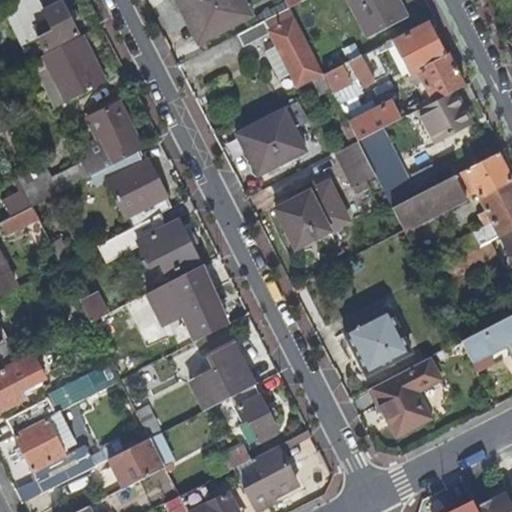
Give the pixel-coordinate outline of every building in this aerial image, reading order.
[(40,0),(22,0),(15,4),(33,40),(38,38),(45,52),(78,35),(61,1),(45,10),(40,0)] [(250,16),(241,0),(178,0),(187,15),(191,13),(205,39),(250,16)] [(396,0),(347,0),(367,38),(406,18),(396,0)] [(277,45),(292,75),(297,85),(320,73),(294,21),(296,20),(290,8),(238,34),(244,46),(271,33),(277,45)] [(418,71),(434,102),(454,91),(465,85),(448,53),(446,55),(430,23),(393,42),(410,75),(418,71)] [(106,83),(82,35),(32,61),(56,108),(106,83)] [(292,75),(277,45),(266,51),(281,80),(292,75)] [(374,81),(361,55),(348,62),(333,70),(324,74),(333,91),(352,81),(357,79),(362,88),(374,81)] [(317,99),(333,91),(324,74),(309,82),(317,99)] [(470,124),(454,91),(434,102),(420,109),(436,142),(470,124)] [(284,110),(294,131),(310,123),(300,102),(284,110)] [(387,104),(367,114),(350,123),(358,141),(383,128),(396,121),(407,116),(404,110),(393,116),(389,109),(387,104)] [(50,180),(43,166),(17,179),(18,181),(24,193),(32,207),(92,176),(138,153),(141,151),(118,105),(89,120),(99,140),(82,149),(88,161),(50,180)] [(362,105),(345,114),(350,123),(367,114),(362,105)] [(294,131),(284,110),(236,134),(258,176),(305,152),(294,131)] [(417,195),(383,128),(358,141),(376,175),(393,208),(417,195)] [(354,187),(376,175),(358,141),(336,152),(354,187)] [(143,164),(138,153),(92,176),(98,187),(107,183),(143,164)] [(511,179),(498,153),(417,195),(393,208),(404,229),(476,191),(486,210),(480,214),(483,219),(489,216),(493,223),(451,245),(458,258),(491,241),(502,235),(511,229),(511,179)] [(41,162),(15,175),(17,179),(43,166),(41,162)] [(148,162),(143,164),(107,183),(126,219),(128,218),(133,228),(160,215),(170,210),(165,200),(167,199),(148,162)] [(276,209),(295,248),(347,222),(327,183),(309,192),(306,186),(289,195),(292,201),(276,209)] [(0,224),(6,237),(27,227),(39,221),(32,207),(0,222),(0,224)] [(166,228),(160,215),(133,228),(130,230),(139,248),(149,268),(160,263),(167,277),(198,261),(179,222),(166,228)] [(37,244),(48,238),(39,221),(27,227),(37,244)] [(511,229),(502,235),(511,256),(511,229)] [(139,248),(130,230),(98,246),(107,264),(139,248)] [(61,239),(51,244),(59,259),(68,254),(61,239)] [(497,253),(491,241),(458,258),(432,272),(438,284),(497,253)] [(0,293),(15,286),(0,256),(0,293)] [(205,283),(176,298),(196,339),(226,324),(205,283)] [(97,292),(80,300),(91,323),(108,314),(97,292)] [(388,310),(344,332),(366,376),(410,354),(388,310)] [(511,352),(511,314),(462,341),(473,362),(507,344),(511,352)] [(90,334),(96,331),(91,323),(85,326),(90,334)] [(0,368),(15,361),(17,360),(0,324),(0,368)] [(186,379),(203,412),(232,397),(255,386),(233,343),(210,355),(215,365),(186,379)] [(0,368),(0,408),(1,410),(19,401),(15,393),(49,376),(36,350),(17,360),(15,361),(0,368)] [(440,380),(428,358),(372,387),(397,436),(431,419),(418,392),(440,380)] [(60,411),(117,381),(107,362),(50,392),(60,411)] [(278,429),(256,385),(255,386),(232,397),(246,424),(250,422),(258,439),(278,429)] [(7,419),(15,434),(52,415),(57,413),(49,398),(7,419)] [(88,407),(84,399),(71,405),(76,414),(88,407)] [(139,407),(145,433),(158,431),(152,405),(139,407)] [(54,420),(52,415),(15,434),(45,492),(59,485),(76,476),(93,467),(96,466),(85,444),(66,454),(49,422),(54,420)] [(313,437),(310,431),(277,447),(252,460),(262,479),(244,488),(254,508),(274,498),(298,485),(282,453),(313,437)] [(111,458),(126,487),(165,467),(151,438),(111,458)] [(224,456),(231,471),(234,469),(251,461),(243,446),(224,456)] [(262,479),(252,460),(251,461),(234,469),(242,484),(244,488),(262,479)] [(511,511),(511,484),(502,489),(505,493),(492,500),(476,508),(477,511),(511,511)] [(454,511),(473,503),(463,485),(433,499),(434,511),(454,511)] [(505,493),(502,489),(489,496),(492,500),(505,493)] [(169,511),(188,511),(180,496),(166,504),(169,511)] [(234,511),(226,496),(193,511),(234,511)] [(274,498),(254,508),(256,511),(259,511),(276,503),(274,498)] [(454,511),(477,511),(476,508),(473,503),(454,511)]
